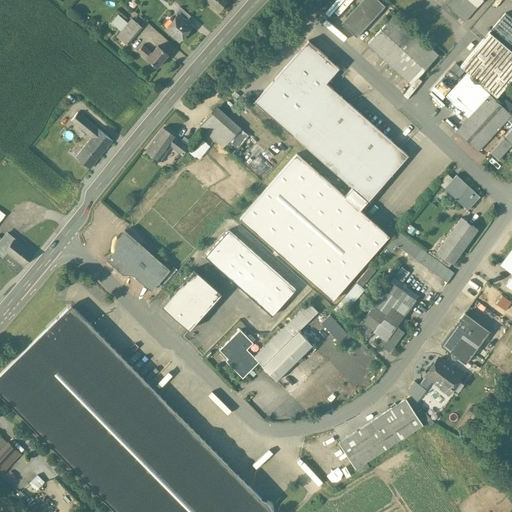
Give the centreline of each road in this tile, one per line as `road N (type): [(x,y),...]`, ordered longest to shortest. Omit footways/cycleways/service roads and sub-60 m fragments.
road 1 (unclassified): [(511,221),(399,395),(313,443),(271,441),(247,426),(63,238)]
road 2 (secondary): [(269,0),(63,238)]
road 3 (unclassified): [(511,206),(326,40)]
